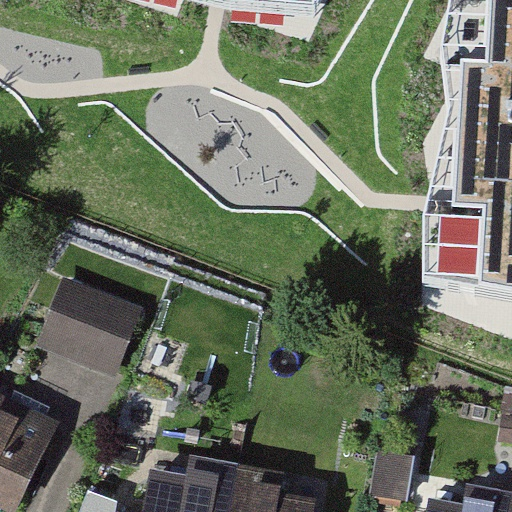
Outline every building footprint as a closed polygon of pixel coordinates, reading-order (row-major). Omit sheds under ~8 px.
[(137,0),(319,33),(324,0),(137,0)] [(511,0),(452,0),(420,286),(511,303),(511,0)] [(139,310),(65,284),(42,350),(116,376),(139,310)] [(23,511),(56,442),(0,415),(0,506),(12,511),(23,511)] [(413,501),(414,458),(379,458),(378,501),(413,501)] [(311,511),(313,500),(156,479),(151,511),(311,511)] [(429,511),(511,511),(511,501),(470,493),(465,511),(456,511),(431,507),(429,511)]
